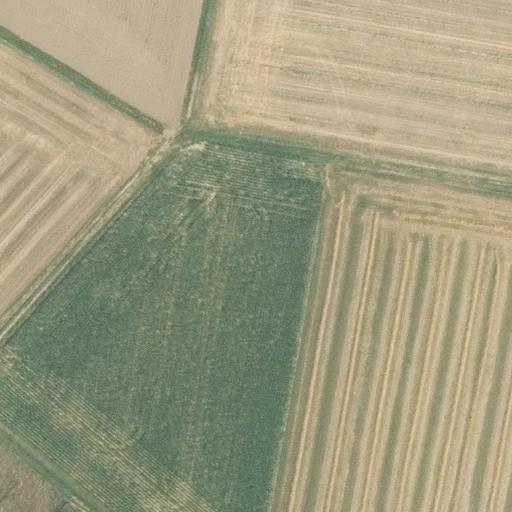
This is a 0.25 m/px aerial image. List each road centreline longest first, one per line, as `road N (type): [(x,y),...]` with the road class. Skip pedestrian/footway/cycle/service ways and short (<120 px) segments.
road 1 (track): [(511,199),(170,139),(0,38)]
road 2 (track): [(211,0),(170,139),(0,350)]
road 3 (track): [(0,434),(93,511)]
